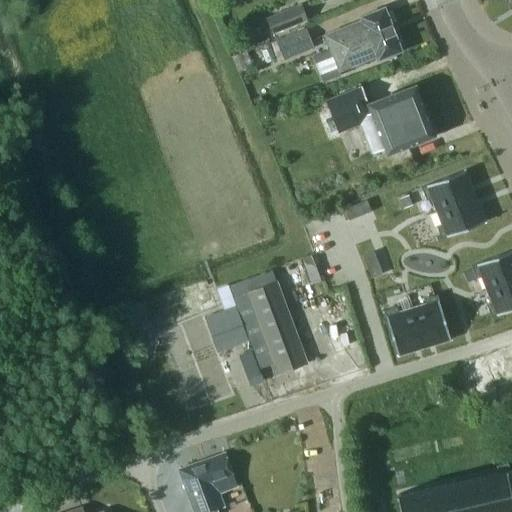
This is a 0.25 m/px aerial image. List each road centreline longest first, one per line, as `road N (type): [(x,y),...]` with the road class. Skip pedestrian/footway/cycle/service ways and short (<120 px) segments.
road 1 (residential): [(141,460),(333,394)]
road 2 (residential): [(333,394),(511,334)]
road 3 (residential): [(0,505),(141,460)]
